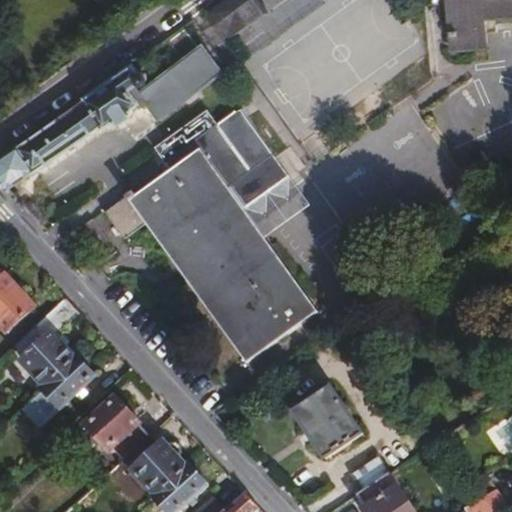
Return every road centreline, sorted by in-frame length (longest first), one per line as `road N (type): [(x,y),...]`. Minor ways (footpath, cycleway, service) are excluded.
road 1 (residential): [(282,511),(0,207)]
road 2 (residential): [(195,0),(0,136)]
road 3 (unknown): [(294,511),(395,435)]
